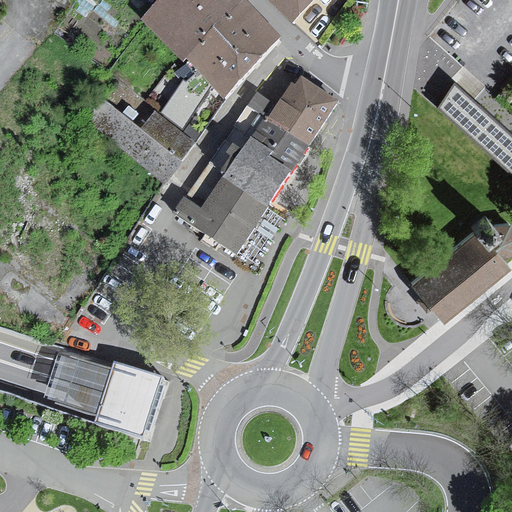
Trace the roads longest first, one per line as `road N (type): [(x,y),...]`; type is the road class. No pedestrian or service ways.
road 1 (trunk): [(511,495),(277,441),(0,359)]
road 2 (tertiary): [(308,408),(357,252),(374,120)]
road 3 (tertiary): [(374,120),(261,387)]
road 4 (residential): [(314,419),(408,375),(511,287)]
road 5 (tertiary): [(317,448),(440,454),(464,475),(464,511)]
road 6 (unclassified): [(216,446),(177,479),(102,482),(136,511)]
road 7 (residential): [(260,0),(355,92),(378,99)]
